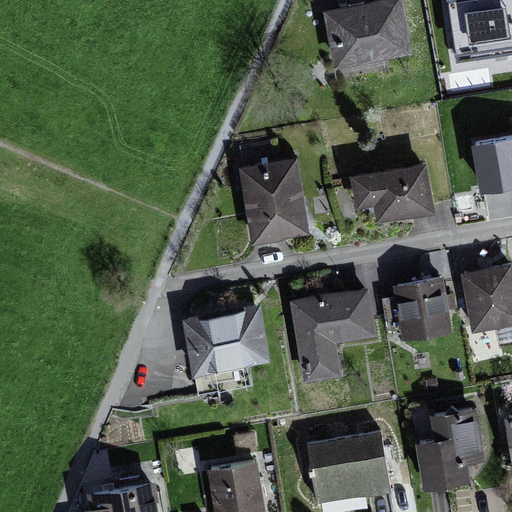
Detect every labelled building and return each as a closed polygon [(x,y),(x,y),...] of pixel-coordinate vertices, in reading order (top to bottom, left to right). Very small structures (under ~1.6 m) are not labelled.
[(486,0),(487,2),(446,9),(451,46),(465,44),(467,58),(511,50),(511,5),(511,0),(486,0)] [(405,1),(325,14),(335,69),(414,56),(405,1)] [(511,133),(473,140),(481,186),(511,180),(511,133)] [(299,157),(239,166),(250,242),(310,234),(299,157)] [(426,164),(352,177),(357,206),(374,203),(376,219),(434,208),(426,164)] [(511,275),(510,264),(462,273),(473,331),(511,323),(511,275)] [(443,278),(394,285),(402,338),(452,330),(443,278)] [(368,286),(289,297),(300,380),(346,374),(341,341),(375,336),(368,286)] [(262,306),(183,316),(190,370),(269,360),(262,306)] [(438,439),(418,442),(425,488),(471,481),(467,457),(482,455),(474,405),(434,412),(438,439)] [(384,432),(312,442),(320,500),(392,490),(384,432)] [(263,511),(254,460),(210,467),(217,511),(263,511)] [(160,511),(154,480),(87,492),(90,511),(160,511)]
